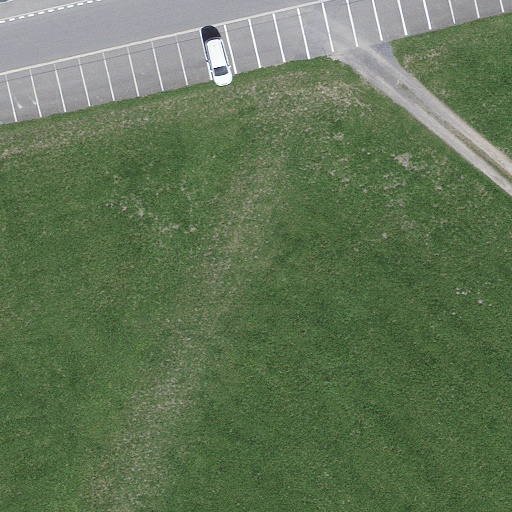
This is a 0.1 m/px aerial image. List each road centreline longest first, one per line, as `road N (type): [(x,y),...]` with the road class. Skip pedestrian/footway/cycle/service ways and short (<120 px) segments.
road 1 (track): [(511,180),(355,46),(346,0)]
road 2 (tertiary): [(213,0),(0,47)]
